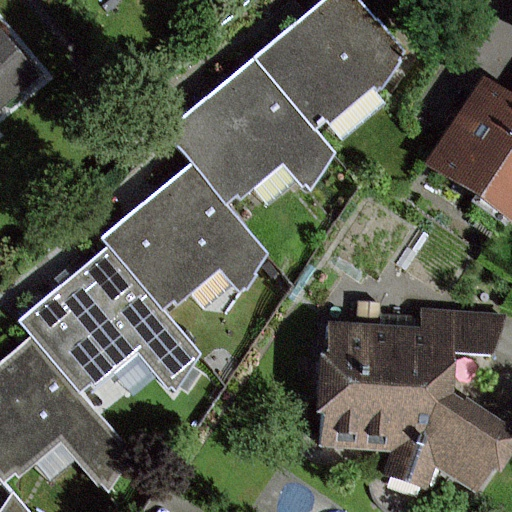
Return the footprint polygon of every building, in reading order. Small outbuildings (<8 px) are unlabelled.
[(248,69),(309,137),(397,76),(342,0),(326,0),(299,24),(248,69)] [(0,35),(0,106),(35,78),(0,35)] [(333,168),(309,137),(248,69),(211,99),(161,141),(186,171),(223,213),(274,190),(303,204),(333,168)] [(511,234),(511,122),(492,108),(436,182),(510,238),(511,234)] [(268,267),(223,213),(186,171),(153,198),(96,244),(102,252),(159,320),(173,309),(222,324),(268,267)] [(196,366),(159,320),(102,252),(63,284),(14,324),(28,342),(75,406),(128,372),(171,402),(196,366)] [(130,466),(75,406),(28,342),(0,364),(0,488),(4,495),(52,456),(105,507),(130,466)] [(318,345),(311,396),(317,460),(381,457),(390,487),(423,500),(440,486),(468,511),(470,511),(511,453),(511,443),(453,407),(456,371),(426,351),(318,345)] [(22,511),(4,495),(0,502),(0,511),(22,511)]
